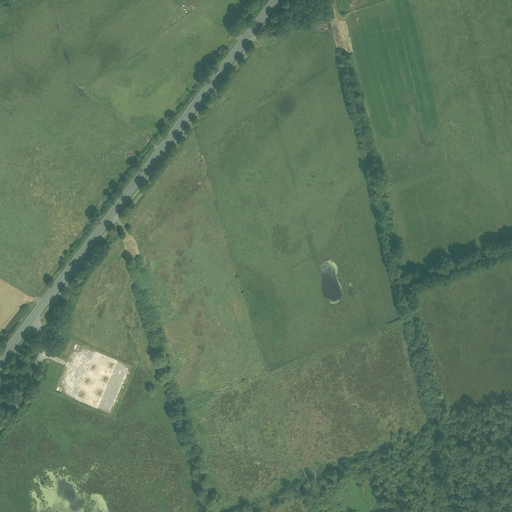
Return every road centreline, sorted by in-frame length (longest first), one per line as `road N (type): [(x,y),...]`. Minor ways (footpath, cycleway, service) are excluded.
road 1 (primary): [(28,318),(273,0)]
road 2 (track): [(410,302),(334,0)]
road 3 (unclassified): [(28,318),(42,333),(41,353),(0,425)]
